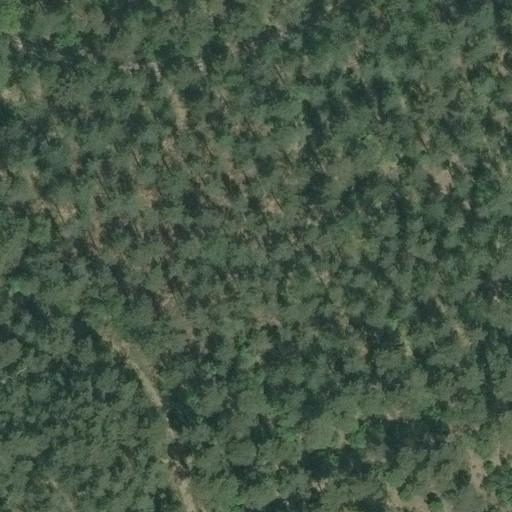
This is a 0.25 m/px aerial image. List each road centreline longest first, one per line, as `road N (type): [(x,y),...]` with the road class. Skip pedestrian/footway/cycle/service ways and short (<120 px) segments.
road 1 (track): [(350,0),(231,61),(149,66),(0,34)]
road 2 (track): [(0,290),(131,368),(199,511)]
